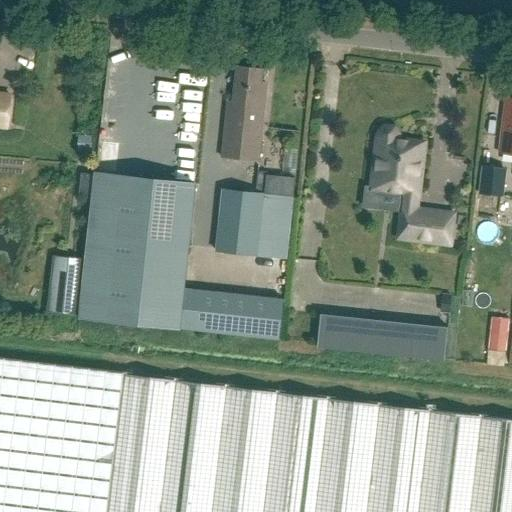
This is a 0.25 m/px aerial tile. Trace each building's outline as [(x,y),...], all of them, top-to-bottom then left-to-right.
[(260,161),(267,85),(260,84),(262,70),(239,67),(236,106),(228,105),(223,157),(260,161)] [(0,126),(8,128),(12,97),(0,95),(0,126)] [(511,99),(506,99),(499,153),(511,154),(511,99)] [(393,142),(394,134),(390,129),(382,128),(377,132),(376,140),(375,140),(369,187),(413,192),(419,145),(393,142)] [(482,166),(478,194),(505,197),(508,169),(482,166)] [(280,340),(284,300),(185,289),(196,185),(96,174),(80,319),(181,330),(181,329),(280,340)] [(287,258),(295,188),(265,185),(264,194),(223,190),(217,251),(287,258)] [(403,232),(453,242),(458,223),(408,212),(403,232)] [(77,315),(83,259),(54,256),(48,312),(77,315)] [(444,358),(448,323),(319,310),(316,344),(444,358)] [(511,348),(511,340),(511,312),(498,310),(493,345),(511,348)] [(0,511),(511,511),(511,419),(0,358),(0,511)]
